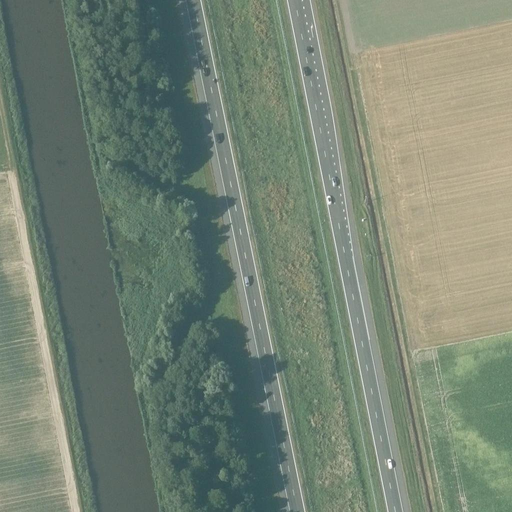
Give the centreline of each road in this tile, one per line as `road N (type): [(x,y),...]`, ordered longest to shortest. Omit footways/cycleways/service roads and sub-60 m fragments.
road 1 (motorway): [(192,0),(297,511)]
road 2 (motorway): [(394,511),(294,0)]
